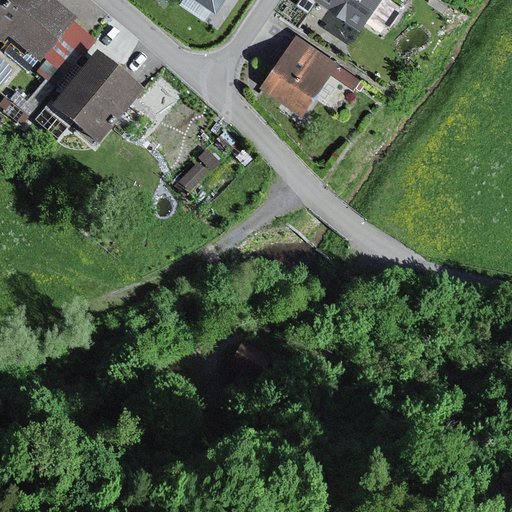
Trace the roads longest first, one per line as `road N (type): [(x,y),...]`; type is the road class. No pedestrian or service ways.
road 1 (residential): [(206,85),(356,230),(443,275),(511,287)]
road 2 (track): [(0,345),(218,247),(305,186)]
road 3 (residential): [(107,0),(206,85)]
